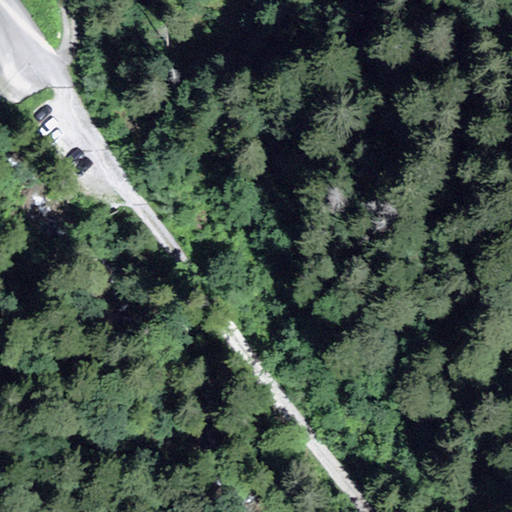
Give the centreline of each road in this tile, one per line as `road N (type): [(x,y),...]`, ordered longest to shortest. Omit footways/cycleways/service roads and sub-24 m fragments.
road 1 (track): [(373,511),(119,178),(46,63)]
road 2 (unclassified): [(0,78),(46,63),(7,0)]
